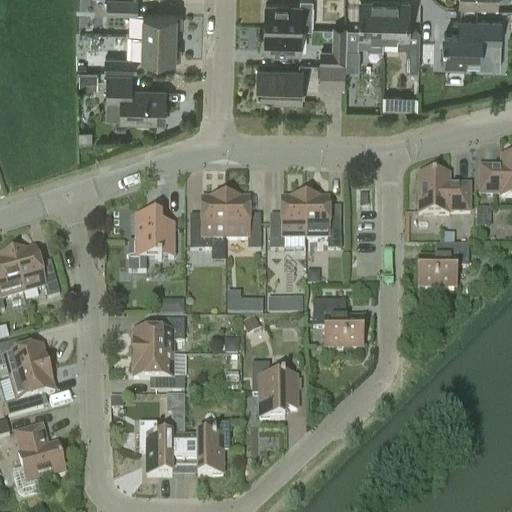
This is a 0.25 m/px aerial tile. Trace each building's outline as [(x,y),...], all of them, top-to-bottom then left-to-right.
[(264,5),(263,28),(299,29),(311,29),(311,0),(298,0),(298,6),(264,5)] [(368,37),(382,38),(383,2),(358,1),(357,46),(367,47),(368,37)] [(137,2),(107,2),(107,16),(137,16),(137,2)] [(397,47),(407,47),(408,2),(383,2),(382,38),(397,38),(397,47)] [(143,16),(142,38),(176,39),(176,28),(181,29),(181,17),(143,16)] [(443,34),(442,67),(465,67),(465,57),(480,57),(480,44),(499,45),(499,23),(475,22),(474,35),(443,34)] [(299,29),(263,28),(263,52),(298,53),(299,29)] [(332,29),(332,52),(343,52),(344,29),(332,29)] [(181,61),(181,49),(176,49),(176,39),(142,38),(142,39),(128,39),(128,60),(136,60),(176,61),(181,61)] [(358,71),(358,50),(345,50),(345,70),(358,71)] [(344,53),(332,53),(319,52),(319,65),(343,66),(344,66),(344,53)] [(418,52),(406,52),(406,73),(417,73),(417,71),(418,52)] [(128,60),(100,59),(100,73),(136,74),(136,60),(128,60)] [(319,65),(319,87),(343,88),(343,66),(319,65)] [(256,71),(256,97),(284,98),(284,102),(300,103),(300,73),(256,71)] [(166,93),(132,92),(132,78),(107,77),(106,103),(121,103),(120,122),(165,123),(166,93)] [(384,95),(384,108),(418,109),(419,96),(384,95)] [(480,171),(479,199),(500,200),(500,202),(511,201),(511,161),(501,162),(500,172),(480,171)] [(449,189),(450,179),(419,179),(419,219),(449,219),(449,217),(470,217),(470,189),(449,189)] [(189,251),(210,251),(210,243),(226,243),(225,203),(202,203),(202,217),(188,217),(189,251)] [(249,203),(225,203),(226,243),(247,243),(248,251),(260,251),(259,225),(249,225),(249,203)] [(282,225),(269,225),(270,251),(282,251),(282,243),(305,243),(305,203),(282,203),(282,225)] [(329,203),(305,203),(305,243),(328,243),(328,254),(341,254),(341,216),(329,216),(329,203)] [(489,209),(476,209),(476,228),(490,228),(489,209)] [(158,230),(158,225),(158,222),(133,222),(133,246),(126,246),(126,276),(144,276),(144,263),(171,263),(171,246),(172,230),(158,230)] [(441,262),(418,262),(418,293),(456,292),(456,271),(468,271),(469,249),(441,249),(441,262)] [(35,252),(12,259),(23,297),(44,291),(47,302),(60,299),(52,271),(41,274),(35,252)] [(2,303),(23,297),(12,259),(0,261),(0,315),(5,314),(2,303)] [(243,301),(243,294),(229,294),(229,315),(265,316),(266,302),(243,301)] [(340,322),(340,305),(312,305),(312,331),(325,331),(325,353),(363,353),(363,322),(340,322)] [(130,336),(130,360),(170,360),(170,345),(183,345),(183,324),(155,324),(155,336),(149,336),(130,336)] [(0,368),(6,367),(10,383),(49,373),(43,350),(21,356),(18,345),(0,349),(0,368)] [(154,383),(154,393),(182,392),(183,381),(170,381),(170,360),(130,360),(130,383),(149,383),(154,383)] [(252,395),(259,395),(259,423),(284,423),(284,415),(297,415),(297,382),(269,382),(268,366),(252,366),(252,395)] [(36,411),(34,401),(55,395),(49,373),(10,383),(15,403),(4,406),(8,418),(36,411)] [(185,416),(185,400),(168,400),(169,416),(185,416)] [(0,440),(10,438),(6,426),(0,427),(0,440)] [(185,472),(185,441),(172,441),(172,440),(157,440),(157,428),(139,428),(139,457),(146,457),(147,481),(172,481),(172,473),(185,472)] [(198,441),(185,441),(185,472),(198,472),(198,480),(223,480),(223,456),(230,456),(230,428),(212,428),(212,440),(198,440),(198,441)] [(21,458),(19,458),(22,471),(12,474),(18,495),(23,498),(45,492),(42,484),(65,477),(57,448),(48,451),(42,430),(15,438),(21,458)]
